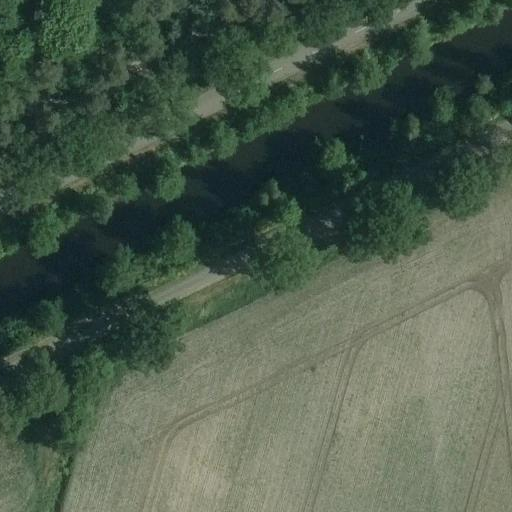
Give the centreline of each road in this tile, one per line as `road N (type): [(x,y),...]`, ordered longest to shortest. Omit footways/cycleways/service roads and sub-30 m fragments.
road 1 (unclassified): [(0,376),(511,127)]
road 2 (tertiary): [(0,205),(422,0)]
